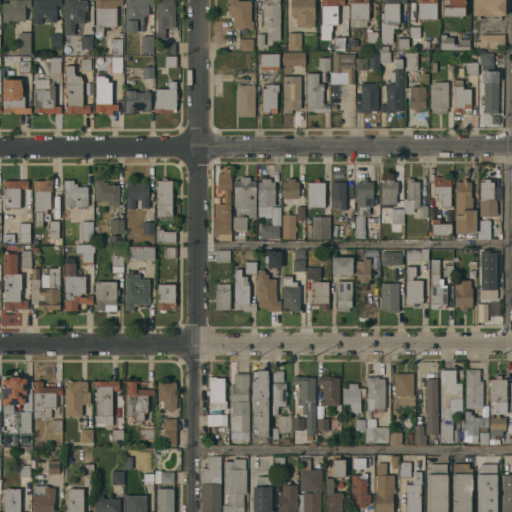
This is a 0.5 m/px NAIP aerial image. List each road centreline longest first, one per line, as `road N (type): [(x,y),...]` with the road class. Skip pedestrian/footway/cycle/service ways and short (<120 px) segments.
road 1 (residential): [(198,0),(192,511)]
road 2 (residential): [(511,146),(0,148)]
road 3 (residential): [(511,343),(0,343)]
